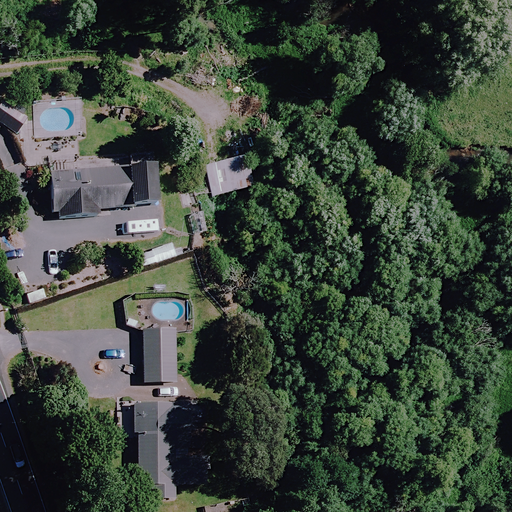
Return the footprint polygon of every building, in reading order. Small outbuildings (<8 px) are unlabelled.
[(27,120),(1,103),(0,104),(0,114),(21,129),(27,120)] [(242,190),(234,159),(207,166),(215,197),(242,190)] [(154,208),(151,169),(51,176),(54,221),(98,218),(98,212),(109,211),(154,208)] [(144,271),(185,256),(182,247),(173,250),(170,244),(138,256),(144,271)] [(174,385),(173,333),(141,333),(142,386),(174,385)] [(188,404),(131,405),(131,435),(138,435),(139,502),(175,501),(175,487),(193,487),(192,457),(174,457),(174,449),(189,449),(188,404)]
